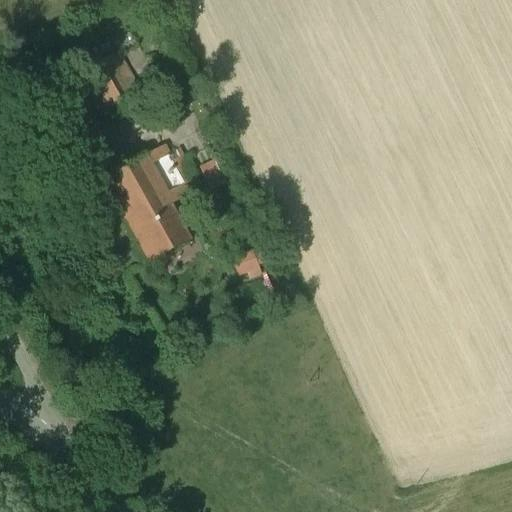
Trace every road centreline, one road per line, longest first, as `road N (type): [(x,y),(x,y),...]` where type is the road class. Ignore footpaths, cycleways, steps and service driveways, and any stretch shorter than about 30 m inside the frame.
road 1 (unknown): [(0,297),(184,222)]
road 2 (unclassified): [(51,441),(29,375),(0,327)]
